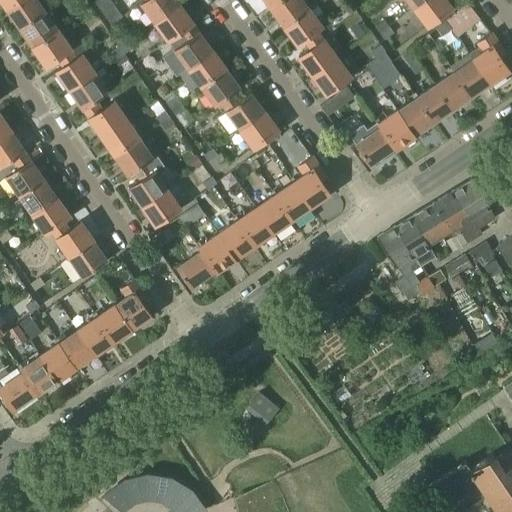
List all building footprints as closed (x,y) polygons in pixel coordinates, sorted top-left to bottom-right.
[(16,0),(6,7),(19,26),(44,9),(37,0),(16,0)] [(123,16),(110,0),(109,0),(99,7),(111,24),(123,16)] [(141,0),(155,19),(179,2),(177,0),(141,0)] [(278,0),(270,7),(283,25),(308,7),(302,0),(278,0)] [(451,7),(446,0),(419,0),(412,6),(427,26),(451,7)] [(297,44),(304,39),(316,30),(330,20),(316,1),(308,7),(283,25),(297,44)] [(180,30),(183,34),(196,25),(179,2),(155,19),(169,39),(180,30)] [(468,28),(480,19),(468,3),(456,12),(468,28)] [(32,45),(57,28),(44,9),(19,26),(32,45)] [(389,25),(384,19),(374,26),(379,32),(389,25)] [(451,29),(445,20),(436,26),(442,35),(451,29)] [(357,38),(364,33),(358,24),(351,29),(357,38)] [(174,47),(189,66),(213,48),(196,25),(183,34),(186,38),(174,47)] [(389,25),(379,32),(384,39),(394,32),(389,25)] [(57,28),(32,45),(46,65),(57,57),(63,65),(76,56),(70,49),(71,48),(57,28)] [(298,56),(312,74),(337,56),(323,37),(322,38),(316,30),(304,39),(310,47),(298,56)] [(484,49),(473,57),(490,82),(509,69),(500,56),(505,53),(491,33),(478,41),(484,49)] [(128,41),(123,34),(114,40),(118,46),(119,46),(119,47),(128,41)] [(119,47),(123,52),(124,53),(133,47),(128,41),(119,47)] [(376,57),(385,51),(380,44),(371,50),(376,57)] [(110,52),(114,59),(123,52),(119,47),(119,46),(118,46),(110,52)] [(202,85),(226,67),(213,48),(189,66),(178,73),(192,92),(202,85)] [(402,55),(406,61),(414,55),(410,49),(402,55)] [(124,53),(123,52),(114,59),(119,65),(128,59),(124,53)] [(76,56),(63,65),(56,70),(69,89),(94,72),(81,53),(76,56)] [(326,94),(351,76),(337,56),(312,74),(326,94)] [(473,57),(454,70),(471,95),(490,82),(473,57)] [(240,86),(226,67),(202,85),(216,104),(221,100),(234,91),(240,86)] [(454,70),(435,83),(452,107),(471,95),(454,70)] [(69,89),(86,112),(99,103),(96,100),(108,92),(94,72),(69,89)] [(367,76),(360,81),(365,88),(372,83),(367,76)] [(435,83),(417,96),(434,120),(452,107),(435,83)] [(347,86),(339,92),(346,101),(354,96),(347,86)] [(226,108),(240,127),(264,110),(250,91),(240,99),(234,91),(221,100),(227,107),(226,108)] [(170,107),(180,101),(175,94),(166,100),(170,107)] [(417,96),(397,109),(414,133),(434,120),(417,96)] [(86,112),(101,135),(126,119),(113,100),(102,108),(99,103),(86,112)] [(184,107),(180,101),(170,107),(175,113),(184,107)] [(170,116),(165,109),(156,116),(161,123),(170,116)] [(380,124),(394,145),(395,146),(414,133),(397,109),(378,122),(380,124)] [(274,132),(278,129),(264,110),(240,127),(254,146),(274,132)] [(0,138),(11,131),(0,115),(0,138)] [(170,116),(161,123),(165,129),(174,123),(170,116)] [(101,135),(115,155),(139,138),(126,119),(101,135)] [(369,163),(394,145),(380,124),(369,131),(363,123),(349,133),(369,163)] [(15,162),(27,154),(11,131),(0,138),(0,167),(13,159),(15,162)] [(137,173),(149,165),(147,161),(153,158),(139,138),(115,155),(128,174),(135,170),(137,173)] [(204,154),(208,161),(218,154),(213,147),(204,154)] [(7,175),(19,193),(43,177),(27,154),(15,162),(18,167),(7,175)] [(201,162),(196,155),(187,161),(192,168),(201,162)] [(326,176),(312,156),(299,165),(304,173),(294,180),(311,205),(329,192),(320,179),(326,176)] [(129,186),(142,205),(166,188),(153,169),(152,169),(149,165),(137,173),(140,178),(129,186)] [(207,189),(217,183),(213,176),(203,183),(207,189)] [(32,212),(55,196),(43,177),(19,193),(32,212)] [(490,208),(491,207),(472,177),(454,188),(463,203),(463,204),(465,209),(453,217),(458,226),(460,231),(467,242),(474,237),(468,228),(476,224),(478,227),(495,217),(490,208)] [(294,180),(275,193),(292,218),(311,205),(294,180)] [(166,188),(142,205),(155,224),(180,208),(166,188)] [(454,188),(433,201),(445,221),(438,226),(443,235),(449,231),(452,236),(460,231),(458,226),(453,217),(465,209),(463,204),(463,203),(454,188)] [(275,193),(256,206),(273,231),(292,218),(275,193)] [(51,230),(53,232),(65,224),(63,221),(69,216),(55,196),(32,212),(47,233),(51,230)] [(430,243),(443,235),(438,226),(445,221),(433,201),(412,214),(430,243)] [(179,215),(186,226),(204,214),(197,203),(179,215)] [(256,206),(238,218),(254,244),(273,231),(256,206)] [(412,214),(395,224),(420,264),(421,265),(437,255),(431,245),(430,243),(412,214)] [(235,257),(254,244),(238,218),(218,231),(235,257)] [(53,232),(69,256),(93,239),(80,221),(69,229),(65,224),(53,232)] [(0,234),(8,229),(4,223),(0,226),(0,234)] [(424,294),(434,288),(427,276),(419,281),(413,270),(421,265),(420,264),(395,224),(378,235),(404,275),(396,280),(405,291),(417,283),(424,294)] [(14,237),(8,229),(0,234),(0,238),(4,244),(14,237)] [(152,238),(158,246),(167,240),(161,231),(152,238)] [(235,257),(218,231),(198,245),(201,249),(214,269),(215,270),(235,257)] [(511,269),(511,267),(511,233),(496,247),(511,269)] [(108,260),(93,239),(69,256),(83,276),(108,260)] [(484,241),(469,250),(475,260),(477,258),(482,266),(483,265),(491,277),(502,270),(484,241)] [(201,249),(177,265),(190,286),(214,269),(201,249)] [(456,258),(463,269),(473,263),(466,252),(456,258)] [(463,269),(456,258),(445,265),(452,276),(463,269)] [(30,282),(35,289),(44,283),(40,276),(30,282)] [(25,288),(18,277),(11,282),(18,292),(25,288)] [(134,278),(131,280),(121,287),(127,295),(116,302),(133,327),(152,314),(143,301),(148,298),(134,278)] [(39,307),(34,300),(25,306),(29,313),(39,307)] [(116,302),(97,315),(114,340),(133,327),(116,302)] [(376,304),(368,310),(374,318),(382,312),(376,304)] [(26,333),(36,326),(29,315),(18,323),(26,333)] [(97,315),(78,328),(95,353),(114,340),(97,315)] [(17,324),(9,330),(19,344),(27,339),(17,324)] [(78,328),(59,341),(76,366),(95,353),(78,328)] [(27,339),(20,344),(27,355),(34,350),(27,339)] [(57,379),(76,366),(59,341),(40,354),(57,379)] [(57,379),(40,354),(21,367),(23,371),(37,391),(38,393),(57,379)] [(23,371),(0,386),(0,390),(12,408),(37,391),(23,371)] [(279,407),(259,391),(251,401),(270,417),(279,407)] [(432,482),(452,511),(458,511),(486,494),(497,511),(511,511),(511,450),(511,448),(497,457),(494,452),(471,467),(466,460),(432,482)] [(124,480),(105,494),(121,509),(134,500),(148,496),(163,499),(175,506),(169,511),(200,511),(206,510),(190,489),(170,477),(147,474),(146,474),(124,480)] [(243,494),(237,509),(238,511),(280,511),(273,481),(243,494)]
